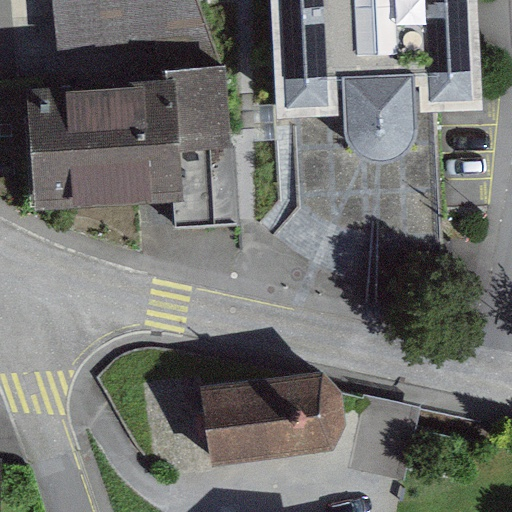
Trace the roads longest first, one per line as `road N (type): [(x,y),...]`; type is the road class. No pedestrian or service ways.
road 1 (residential): [(28,303),(167,305),(489,373)]
road 2 (residential): [(72,511),(35,391),(28,303)]
road 3 (residential): [(511,255),(489,373)]
